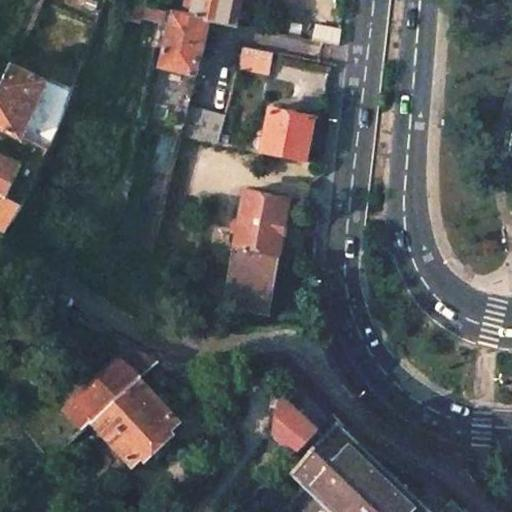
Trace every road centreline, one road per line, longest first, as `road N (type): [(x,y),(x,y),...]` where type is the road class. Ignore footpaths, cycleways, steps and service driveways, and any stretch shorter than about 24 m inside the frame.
road 1 (residential): [(488,511),(443,466),(360,422),(298,346),(168,344),(0,251)]
road 2 (primary): [(371,0),(344,233),(351,322),(373,362),(408,398),(451,419),(511,431)]
road 3 (primary): [(511,321),(446,296),(412,239),(408,184),(423,0)]
